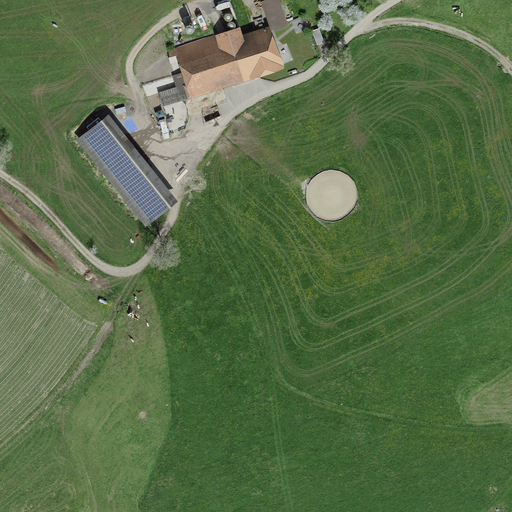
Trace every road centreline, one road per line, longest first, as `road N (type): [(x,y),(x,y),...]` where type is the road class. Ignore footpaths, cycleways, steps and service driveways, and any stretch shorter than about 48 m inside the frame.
road 1 (residential): [(395,0),(306,73),(232,110),(191,175)]
road 2 (track): [(139,269),(114,271),(95,260),(0,171)]
road 3 (track): [(354,31),(414,22),(452,31),(488,48),(511,72)]
